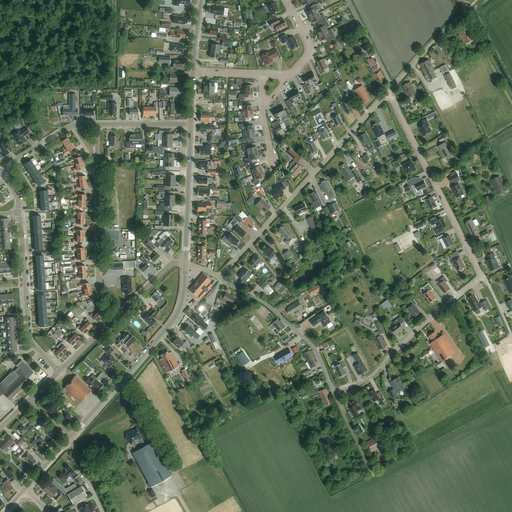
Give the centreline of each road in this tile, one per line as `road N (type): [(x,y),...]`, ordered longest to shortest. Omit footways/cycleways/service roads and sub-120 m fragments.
road 1 (unclassified): [(482,277),(370,377),(338,390),(301,335),(217,277)]
road 2 (unclassified): [(217,277),(390,90)]
road 3 (tertiary): [(72,436),(171,323),(184,264)]
road 4 (unclassified): [(482,277),(390,90)]
road 5 (unclassified): [(117,315),(97,286),(96,124)]
road 6 (unclassified): [(58,372),(29,339),(19,213)]
road 7 (tertiary): [(184,264),(190,124)]
